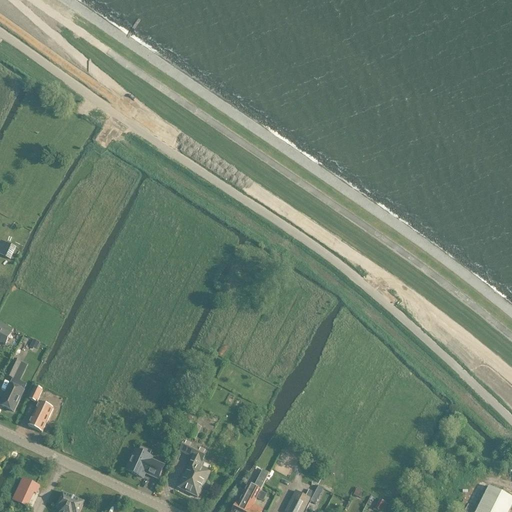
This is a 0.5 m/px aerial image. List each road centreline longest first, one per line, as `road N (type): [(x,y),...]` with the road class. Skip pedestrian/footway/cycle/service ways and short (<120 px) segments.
road 1 (tertiary): [(511,375),(313,226),(205,174),(0,31)]
road 2 (tertiary): [(167,511),(0,432)]
